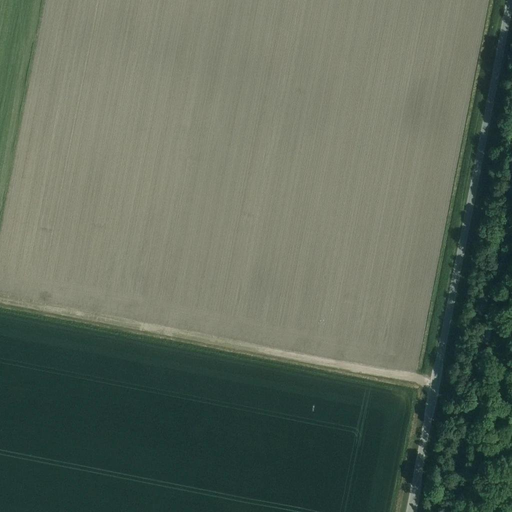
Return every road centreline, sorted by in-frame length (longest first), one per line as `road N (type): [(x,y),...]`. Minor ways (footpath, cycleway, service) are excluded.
road 1 (unclassified): [(409,511),(508,0)]
road 2 (track): [(511,339),(496,343),(506,366),(489,402),(495,441),(476,470),(466,511)]
